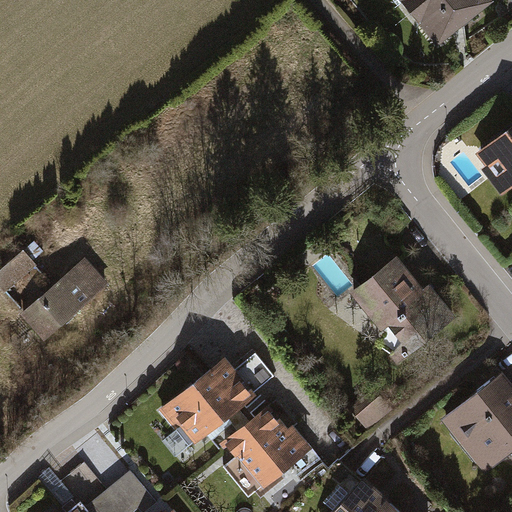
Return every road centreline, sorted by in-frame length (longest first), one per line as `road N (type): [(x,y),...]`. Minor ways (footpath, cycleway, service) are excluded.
road 1 (residential): [(380,152),(0,482)]
road 2 (residential): [(380,152),(511,318)]
road 3 (residential): [(511,50),(380,152)]
